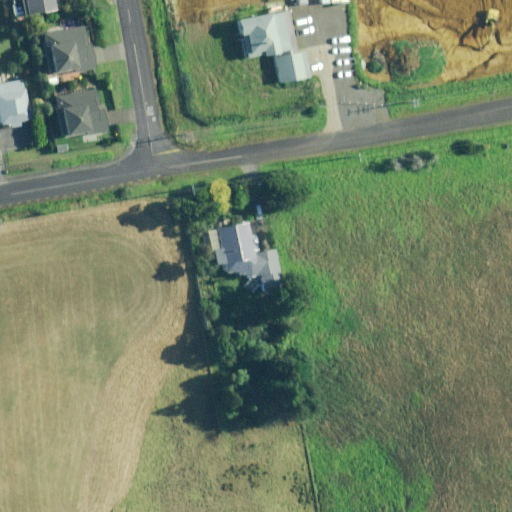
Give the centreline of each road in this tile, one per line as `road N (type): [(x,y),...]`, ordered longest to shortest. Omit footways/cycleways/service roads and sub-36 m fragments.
road 1 (residential): [(155,168),(511,107)]
road 2 (residential): [(155,168),(125,0)]
road 3 (residential): [(0,195),(155,168)]
road 4 (track): [(380,0),(422,35),(511,41)]
